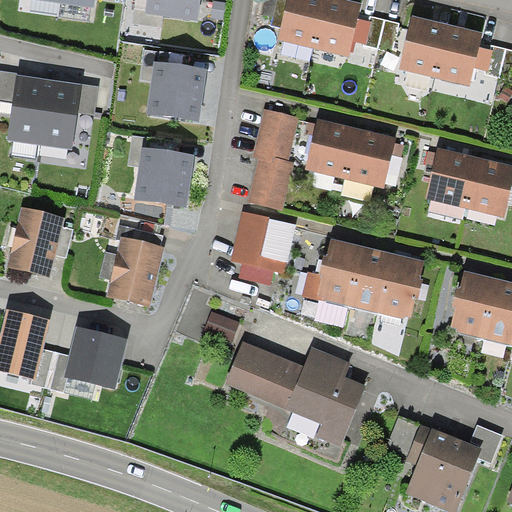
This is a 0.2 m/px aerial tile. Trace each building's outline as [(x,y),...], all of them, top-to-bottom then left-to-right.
[(60,0),(60,5),(94,10),(95,0),(60,0)] [(147,13),(148,0),(135,0),(134,11),(147,13)] [(148,0),(147,13),(146,17),(197,24),(200,0),(148,0)] [(277,1),(274,0),(264,0),(261,15),(273,18),(277,1)] [(288,0),(287,0),(277,0),(277,1),(273,18),(271,26),(280,28),(288,0)] [(277,42),(313,51),(325,0),(287,0),(288,0),(280,28),(277,42)] [(325,0),(313,51),(349,60),(354,42),(357,26),(362,5),(341,0),(325,0)] [(399,24),(370,17),(363,46),(392,54),(399,24)] [(398,72),(435,80),(448,26),(436,23),(412,17),(398,72)] [(363,27),(357,26),(354,42),(359,43),(363,27)] [(448,26),(435,80),(470,89),(475,69),(480,49),(484,35),(459,29),(448,26)] [(511,51),(491,47),(491,51),(493,51),(488,73),(486,72),(485,76),(511,82),(511,81),(511,51)] [(491,51),(480,49),(475,69),(486,72),(488,73),(493,51),(491,51)] [(207,72),(154,65),(147,117),(199,125),(205,87),(207,72)] [(0,100),(13,102),(17,78),(17,74),(0,72),(0,100)] [(8,143),(41,147),(50,83),(38,81),(17,78),(13,102),(8,143)] [(50,83),(41,147),(72,152),(77,114),(82,87),(79,87),(63,84),(50,83)] [(80,85),(79,87),(82,87),(77,114),(94,116),(98,88),(80,85)] [(299,118),(264,110),(253,158),(258,160),(248,205),(282,213),(294,164),(289,163),(299,118)] [(306,172),(345,181),(357,130),(343,126),(318,120),(317,125),(314,137),(306,172)] [(314,137),(317,125),(308,123),(306,135),(314,137)] [(357,130),(345,181),(384,191),(392,157),(395,144),(396,139),(371,133),(357,130)] [(405,146),(395,144),(392,157),(401,159),(405,146)] [(426,201),(465,211),(478,159),(463,155),(439,150),(438,154),(435,166),(426,201)] [(195,158),(142,151),(134,203),(187,210),(192,172),(195,158)] [(435,166),(438,154),(428,152),(426,164),(435,166)] [(478,159),(465,211),(504,220),(507,206),(511,187),(511,167),(491,162),(478,159)] [(65,219),(22,209),(7,269),(34,276),(50,279),(56,257),(63,228),(65,219)] [(270,219),(243,213),(231,262),(243,265),(239,278),(270,285),(273,272),(284,275),(287,264),(261,258),(270,221),(270,219)] [(296,227),(270,221),(261,258),(287,264),(296,227)] [(117,241),(120,242),(121,238),(161,248),(164,237),(120,226),(117,241)] [(73,231),(63,228),(56,257),(67,259),(73,231)] [(161,248),(121,238),(120,242),(117,257),(106,254),(100,278),(110,281),(106,298),(132,305),(150,309),(164,249),(161,248)] [(302,298),(348,309),(363,249),(350,246),(331,241),(327,260),(324,260),(320,276),(308,273),(302,298)] [(348,309),(379,316),(394,256),(378,252),(363,249),(348,309)] [(394,256),(379,316),(403,322),(404,319),(411,321),(416,302),(418,303),(423,285),(420,284),(425,263),(403,258),(394,256)] [(456,334),(481,340),(496,280),(483,277),(465,273),(460,292),(457,291),(452,311),(456,312),(451,330),(457,331),(456,334)] [(481,340),(511,347),(511,284),(496,280),(481,340)] [(51,322),(7,311),(0,339),(0,373),(32,382),(36,383),(44,350),(47,338),(51,322)] [(212,313),(205,333),(231,343),(239,323),(212,313)] [(127,342),(76,329),(70,357),(64,380),(67,381),(115,392),(127,342)] [(287,411),(304,369),(243,345),(226,386),(287,411)] [(352,365),(311,349),(304,369),(287,411),(321,425),(316,438),(342,448),(366,387),(346,380),(352,365)] [(70,357),(44,350),(36,383),(32,382),(31,385),(64,393),(67,381),(64,380),(70,357)] [(409,457),(422,427),(399,417),(386,447),(409,457)] [(503,437),(478,426),(471,443),(479,447),(478,449),(482,451),(479,459),(492,464),(503,437)] [(421,458),(432,431),(422,427),(409,457),(407,462),(418,466),(421,458)] [(478,449),(432,431),(421,458),(418,466),(406,494),(449,511),(456,511),(479,459),(482,451),(478,449)]
